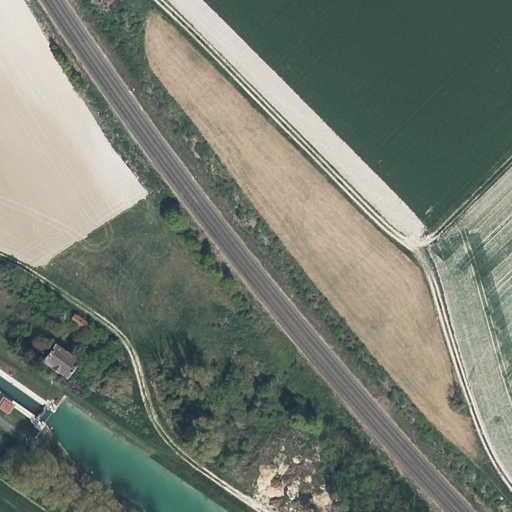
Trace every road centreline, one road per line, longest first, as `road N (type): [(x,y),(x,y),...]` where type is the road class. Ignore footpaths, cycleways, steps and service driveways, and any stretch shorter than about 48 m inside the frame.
road 1 (track): [(159,0),(430,271),(478,436),(511,497)]
road 2 (track): [(261,511),(161,431),(133,358),(108,324),(0,255)]
road 3 (track): [(417,253),(511,160)]
